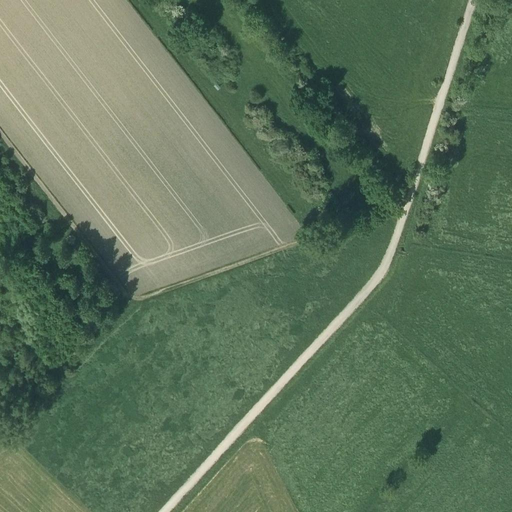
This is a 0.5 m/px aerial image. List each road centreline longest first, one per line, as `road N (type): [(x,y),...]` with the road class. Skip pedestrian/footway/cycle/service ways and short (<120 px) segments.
road 1 (track): [(476,0),(382,268),(163,511)]
road 2 (track): [(407,204),(131,298),(0,131)]
road 3 (track): [(475,403),(375,511)]
